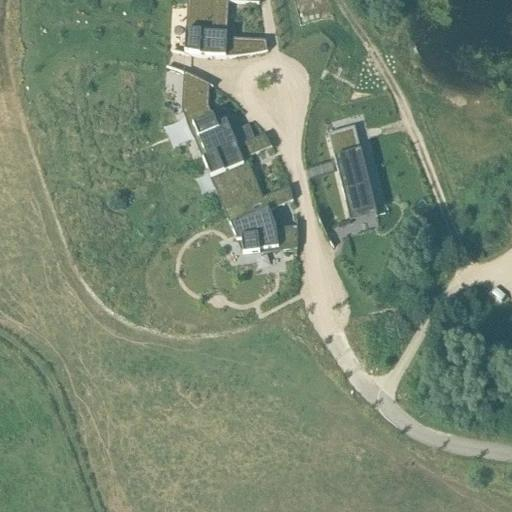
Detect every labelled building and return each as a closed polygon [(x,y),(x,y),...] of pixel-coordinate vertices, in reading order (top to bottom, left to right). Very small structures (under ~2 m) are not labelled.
[(186,46),(185,56),(189,57),(194,58),(199,58),(203,59),(207,59),(212,59),(216,60),(219,60),(224,60),(226,60),(233,59),(241,59),(249,58),(256,56),(263,55),(268,54),(266,43),(266,42),(227,41),(229,4),(192,2),(192,3),(190,35),(186,35),(186,46)] [(129,89),(143,88),(141,63),(127,64),(129,89)] [(187,95),(186,112),(200,144),(207,161),(242,146),(237,133),(231,135),(227,124),(217,128),(209,108),(210,87),(205,84),(200,82),(199,95),(187,95)] [(355,129),(328,135),(351,224),(377,217),(355,129)] [(207,161),(203,163),(207,172),(211,181),(215,180),(217,185),(222,183),(228,196),(228,197),(223,200),(230,215),(263,200),(257,185),(252,187),(243,167),(249,165),(247,160),(260,154),(255,141),(242,146),(207,161)] [(263,200),(230,215),(231,218),(234,226),(230,227),(231,229),(234,236),(238,245),(242,244),(243,259),(252,258),(260,257),(260,253),(279,251),(279,250),(283,250),(284,250),(284,253),(297,252),(297,249),(298,242),(298,235),(298,229),(277,231),(269,213),(293,203),(290,189),(263,200)]
